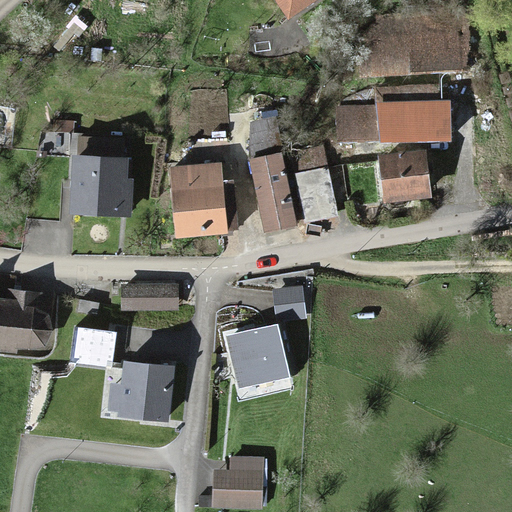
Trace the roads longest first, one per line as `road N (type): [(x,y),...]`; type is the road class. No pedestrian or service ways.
road 1 (residential): [(511,220),(212,274)]
road 2 (residential): [(189,461),(30,445),(20,511)]
road 3 (residential): [(212,274),(0,265)]
road 4 (track): [(321,255),(363,273),(511,268)]
road 5 (residential): [(212,274),(189,461)]
